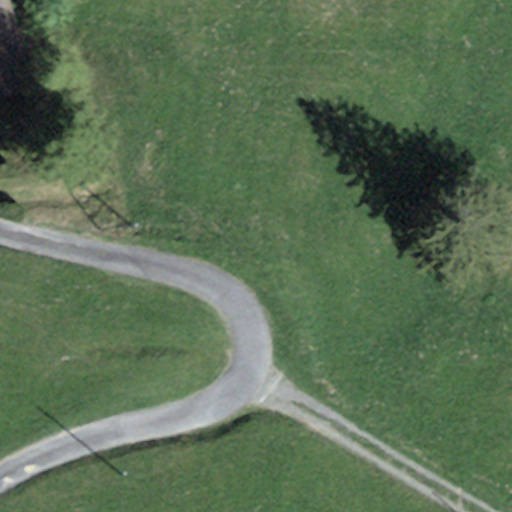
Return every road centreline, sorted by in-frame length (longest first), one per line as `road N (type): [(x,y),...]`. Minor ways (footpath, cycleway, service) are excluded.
road 1 (unclassified): [(0,230),(213,289),(237,311),(256,351),(234,399),(209,413),(116,433),(0,485)]
road 2 (track): [(480,511),(290,404),(242,387)]
